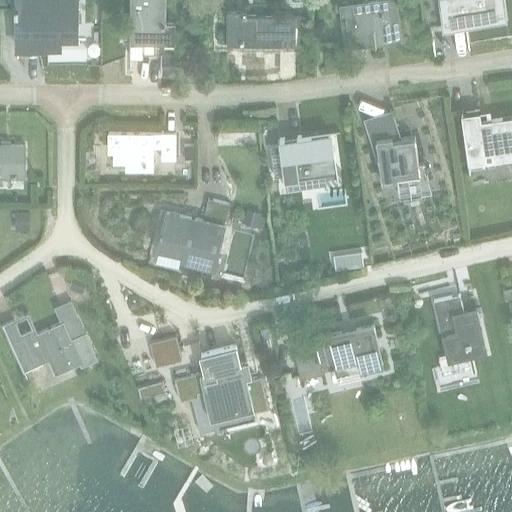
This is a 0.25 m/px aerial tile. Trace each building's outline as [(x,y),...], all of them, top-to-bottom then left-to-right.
[(16,0),(16,47),(60,47),(60,33),(76,33),(76,0),(16,0)] [(129,0),(129,44),(175,44),(175,23),(165,23),(164,0),(129,0)] [(365,5),(342,8),(345,31),(373,28),(374,39),(400,35),(394,0),(368,0),(364,1),(365,5)] [(443,0),(447,25),(465,23),(464,13),(499,8),(497,0),(443,0)] [(242,10),(226,10),(226,42),(295,43),(295,14),(246,14),(246,10),(242,10)] [(382,112),(399,108),(397,97),(380,101),(382,112)] [(481,122),(479,110),(461,113),(468,162),(486,160),(485,152),(511,148),(511,114),(491,118),(491,121),(481,122)] [(199,144),(219,144),(219,115),(198,115),(199,144)] [(253,119),(232,121),(233,130),(254,128),(253,119)] [(153,170),(153,164),(153,147),(161,147),(161,159),(175,159),(175,133),(108,132),(107,146),(113,146),(113,162),(125,162),(125,170),(153,170)] [(420,160),(417,160),(413,133),(391,136),(391,132),(375,134),(381,178),(396,176),(397,183),(426,176),(420,160)] [(279,147),(270,149),(274,178),(284,177),(286,192),(299,190),(297,179),(336,173),(330,135),(339,134),(339,133),(330,134),(279,142),(279,147)] [(0,144),(0,176),(24,176),(24,144),(0,144)] [(184,144),(183,159),(194,159),(194,144),(184,144)] [(243,224),(263,229),(266,217),(259,216),(260,212),(246,209),(243,224)] [(14,210),(14,232),(29,232),(29,210),(14,210)] [(165,211),(156,250),(189,258),(188,263),(213,269),(224,226),(165,211)] [(361,251),(344,239),(333,254),(350,266),(353,262),(355,264),(362,254),(360,252),(361,251)] [(67,287),(82,293),(87,281),(72,275),(67,287)] [(463,280),(441,285),(443,294),(465,289),(463,280)] [(493,319),(510,315),(505,292),(488,296),(493,319)] [(459,294),(433,300),(441,335),(446,334),(451,355),(484,347),(477,311),(464,314),(459,294)] [(275,308),(262,308),(262,329),(275,329),(275,308)] [(23,368),(48,357),(55,373),(80,362),(81,365),(96,358),(85,332),(70,338),(63,321),(33,334),(31,330),(20,335),(14,321),(3,326),(23,370),(24,370),(23,368)] [(323,371),(322,365),(330,363),(331,366),(334,366),(336,373),(382,363),(373,324),(315,337),(315,340),(294,345),(301,377),(323,371)] [(177,334),(152,340),(158,365),(183,359),(177,334)] [(216,414),(215,411),(252,402),(244,373),(249,372),(247,360),(239,362),(235,345),(201,353),(209,388),(197,390),(198,395),(199,399),(199,401),(200,402),(202,406),(204,409),(205,410),(207,413),(209,414),(210,415),(216,414)] [(271,380),(275,396),(284,394),(280,378),(271,380)] [(298,399),(306,399),(304,379),(296,380),(298,399)] [(161,380),(139,386),(141,394),(163,389),(161,380)]
